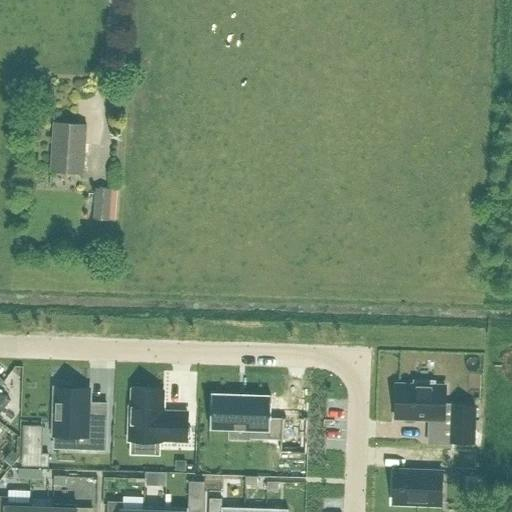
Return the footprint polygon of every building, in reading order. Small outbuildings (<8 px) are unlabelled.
[(55,123),(51,172),(83,174),(87,126),(55,123)] [(92,218),(108,220),(114,220),(116,190),(110,190),(110,189),(94,188),(92,218)] [(414,385),(397,384),(396,417),(444,419),(445,386),(433,386),(433,382),(414,381),(414,385)] [(55,386),(53,435),(55,435),(75,435),(74,448),(105,449),(106,418),(90,417),(90,403),(88,403),(89,387),(72,387),(72,383),(59,383),(59,386),(55,386)] [(130,407),(129,439),(131,440),(159,441),(161,441),(161,440),(186,440),(187,413),(169,412),(169,413),(162,413),(163,391),(133,390),(132,407),(130,407)] [(211,394),(210,428),(230,429),(230,437),(249,438),(249,429),(268,430),(268,436),(282,436),(283,419),(270,418),(271,396),(211,394)] [(475,406),(452,405),(450,441),(474,442),(475,406)] [(19,477),(31,478),(31,469),(19,468),(19,477)] [(31,478),(43,478),(43,469),(31,469),(31,478)] [(394,470),(393,503),(441,504),(442,472),(394,470)] [(154,472),(154,485),(166,485),(166,472),(154,472)] [(66,476),(54,475),(53,484),(65,485),(66,476)] [(245,476),(245,484),(257,484),(257,476),(245,476)] [(267,481),(266,489),(278,490),(279,482),(267,481)] [(6,511),(29,511),(30,502),(7,501),(6,511)] [(33,502),(30,502),(29,511),(52,511),(53,502),(51,503),(51,508),(32,507),(33,502)] [(52,511),(84,511),(84,510),(76,510),(76,503),(53,502),(52,511)] [(108,502),(108,511),(142,511),(122,510),(122,502),(108,502)]
